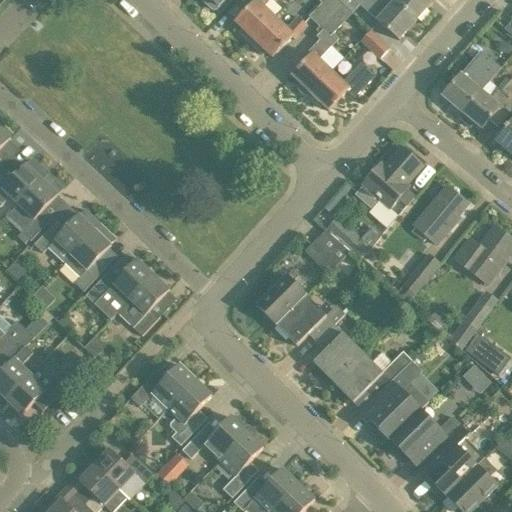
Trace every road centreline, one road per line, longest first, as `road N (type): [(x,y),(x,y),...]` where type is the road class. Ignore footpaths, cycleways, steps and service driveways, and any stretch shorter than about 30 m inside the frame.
road 1 (residential): [(216,296),(0,95)]
road 2 (residential): [(368,494),(214,334),(216,296)]
road 3 (residential): [(324,176),(139,0)]
road 4 (residential): [(216,296),(324,176)]
road 5 (residential): [(511,199),(398,96)]
road 6 (residential): [(398,96),(481,0)]
